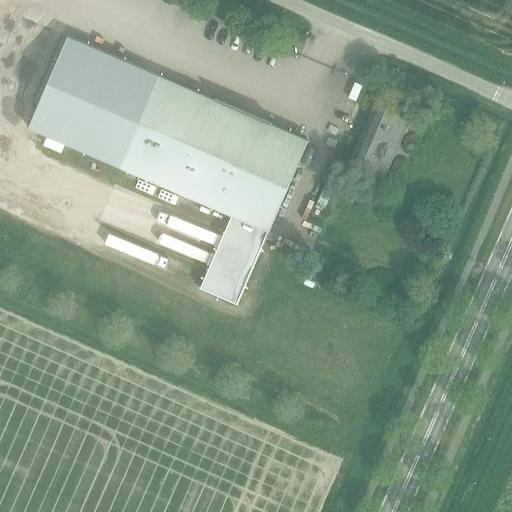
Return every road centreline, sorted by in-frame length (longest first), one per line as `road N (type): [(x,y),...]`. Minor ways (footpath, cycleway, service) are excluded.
road 1 (unknown): [(351,32),(319,71),(263,81),(66,0)]
road 2 (secondary): [(393,511),(511,241)]
road 3 (unclassified): [(511,102),(278,0)]
road 4 (unknown): [(0,147),(169,223)]
